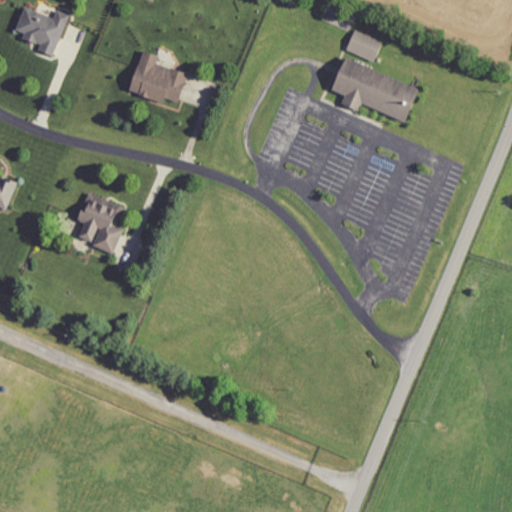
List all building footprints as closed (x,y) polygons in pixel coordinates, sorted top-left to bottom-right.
[(57,56),(72,15),(60,10),(57,18),(28,7),(20,30),(28,33),(26,38),(43,44),(41,50),(57,56)] [(349,50),(378,63),(387,42),(359,29),(349,50)] [(184,103),(192,73),(160,64),(163,55),(146,51),(135,93),(168,102),(169,99),(184,103)] [(426,89),(352,58),(338,91),(350,96),(346,104),(364,111),(367,104),(412,123),(426,89)] [(0,208),(17,208),(17,178),(1,178),(0,208)] [(117,254),(127,229),(119,225),(126,209),(93,195),(82,220),(89,223),(83,237),(97,242),(96,245),(117,254)]
